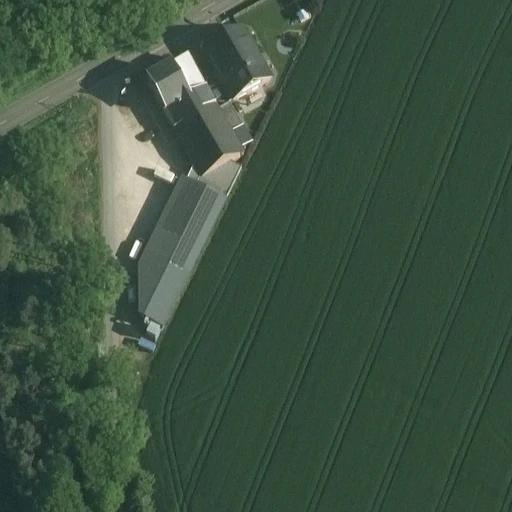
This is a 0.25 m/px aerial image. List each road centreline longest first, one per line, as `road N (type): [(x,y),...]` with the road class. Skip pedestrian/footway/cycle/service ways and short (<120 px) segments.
road 1 (unclassified): [(97,69),(117,511)]
road 2 (tertiary): [(217,0),(97,69)]
